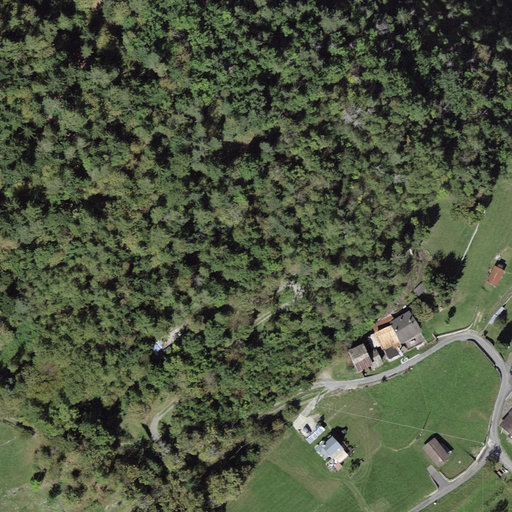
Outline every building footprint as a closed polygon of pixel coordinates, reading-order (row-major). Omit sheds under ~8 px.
[(409,313),(389,324),(400,344),(420,333),(409,313)] [(389,327),(373,334),(381,351),(397,343),(389,327)] [(362,345),(348,350),(357,373),(381,363),(376,351),(366,355),(362,345)] [(511,410),(500,428),(511,436),(511,410)] [(332,437),(320,446),(328,457),(340,448),(332,437)] [(451,459),(434,439),(422,449),(439,469),(451,459)]
